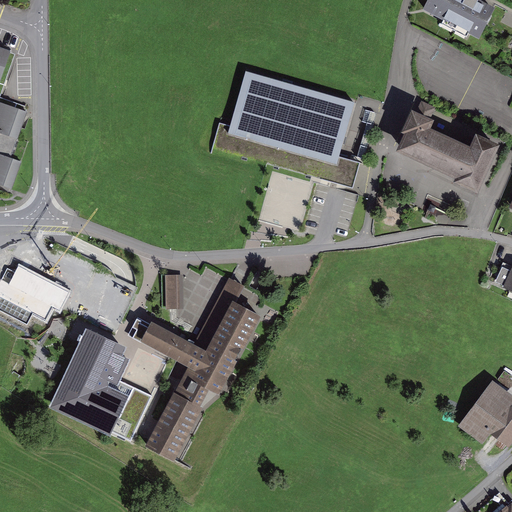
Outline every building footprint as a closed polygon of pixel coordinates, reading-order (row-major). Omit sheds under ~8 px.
[(499,4),(489,0),(425,0),(423,5),(483,35),(499,4)] [(0,85),(11,53),(0,49),(0,85)] [(351,93),(241,64),(226,119),(336,149),(351,93)] [(442,114),(417,103),(397,147),(485,186),(509,141),(479,127),(473,140),(438,124),(442,114)] [(27,114),(0,104),(0,189),(10,193),(23,159),(11,155),(27,114)] [(170,268),(158,270),(161,300),(171,299),(170,268)] [(0,272),(0,300),(10,296),(0,272)] [(185,464),(268,312),(243,299),(237,295),(223,321),(214,337),(162,309),(153,327),(145,341),(186,363),(143,442),(185,464)] [(135,335),(145,341),(153,327),(137,319),(130,333),(135,335)] [(133,361),(127,359),(131,352),(120,347),(94,333),(57,405),(126,440),(147,398),(134,392),(129,401),(110,391),(116,380),(122,383),(133,361)] [(511,405),(511,394),(497,383),(461,428),(484,446),(494,434),(508,445),(511,440),(511,405),(511,406),(511,405)] [(511,511),(511,502),(499,511),(511,511)]
